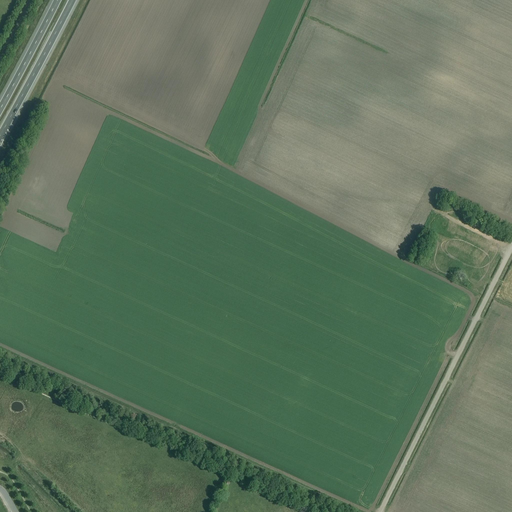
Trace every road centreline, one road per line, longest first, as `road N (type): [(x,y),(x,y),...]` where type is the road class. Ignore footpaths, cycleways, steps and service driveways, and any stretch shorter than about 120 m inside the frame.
road 1 (unclassified): [(511,246),(380,511)]
road 2 (motorway): [(0,135),(72,0)]
road 3 (motorway): [(57,0),(0,108)]
